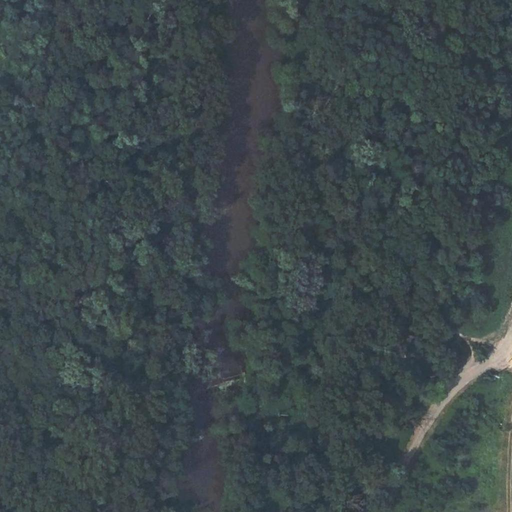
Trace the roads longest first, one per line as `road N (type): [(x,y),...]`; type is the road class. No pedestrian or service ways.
road 1 (track): [(330,511),(329,502),(300,487),(299,380),(291,302),(281,281),(362,57),(343,0)]
road 2 (unclassified): [(511,339),(442,405),(376,511)]
